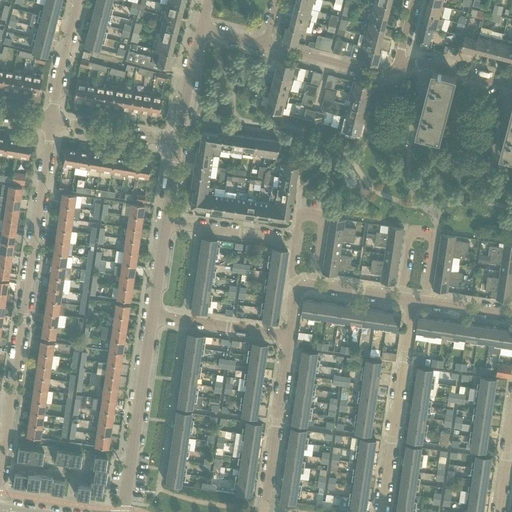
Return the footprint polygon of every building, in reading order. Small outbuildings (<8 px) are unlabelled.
[(99,0),(95,0),(93,10),(111,15),(112,9),(109,8),(111,3),(99,0)] [(159,0),(159,2),(166,4),(182,8),(183,2),(184,2),(184,1),(182,1),(182,0),(159,0)] [(296,0),(296,5),(311,9),(313,3),(315,4),(316,0),(296,0)] [(370,7),(369,12),(386,16),(387,12),(389,13),(391,5),(374,1),(372,8),(370,7)] [(428,2),(425,13),(436,16),(441,18),(443,12),(444,7),(442,6),(428,2)] [(39,9),(38,15),(55,19),(58,8),(44,4),(44,5),(42,10),(39,9)] [(162,9),(160,15),(177,19),(178,15),(180,16),(180,15),(182,8),(166,4),(164,10),(162,9)] [(295,13),(294,16),(311,21),(312,16),(310,15),(311,9),(296,5),(294,12),(293,11),(293,12),(295,13)] [(352,7),(344,5),(342,15),(349,17),(352,7)] [(442,16),(448,18),(451,8),(445,6),(442,16)] [(472,9),(470,15),(483,19),(485,13),(485,12),(472,9)] [(93,10),(90,22),(104,26),(106,19),(109,20),(111,15),(93,10)] [(370,17),(368,23),(385,28),(387,20),(385,20),(386,16),(369,12),(368,17),(370,17)] [(29,25),(38,27),(52,31),(55,19),(38,15),(32,13),(29,25)] [(425,13),(422,25),(433,27),(436,28),(441,29),(444,18),(441,18),(436,16),(425,13)] [(162,21),(160,27),(176,31),(177,24),(178,24),(176,23),(177,19),(160,15),(159,20),(162,21)] [(292,20),(290,27),(305,31),(307,26),(309,27),(311,21),(294,16),(293,20),(291,20),(292,20)] [(341,19),(339,28),(346,30),(348,21),(341,19)] [(90,22),(87,34),(105,38),(106,32),(103,32),(104,26),(90,22)] [(135,23),(133,32),(140,34),(142,24),(135,23)] [(364,29),(363,34),(380,39),(381,35),(383,35),(385,28),(368,23),(366,30),(364,29)] [(419,24),(416,37),(430,41),(431,35),(432,31),(433,27),(422,25),(419,24)] [(290,27),(288,26),(286,33),(285,33),(285,34),(286,34),(284,39),(284,40),(298,43),(301,31),(305,32),(305,31),(290,27)] [(33,32),(32,38),(49,43),(52,31),(38,27),(36,33),(33,32)] [(156,32),(154,37),(171,42),(172,38),(174,38),(176,31),(160,27),(159,33),(156,32)] [(140,34),(133,32),(130,42),(137,44),(140,34)] [(464,39),(461,49),(474,52),(475,50),(478,40),(478,37),(479,36),(479,34),(473,32),(472,37),(465,35),(464,39)] [(452,42),(451,46),(458,48),(461,35),(454,33),(452,42)] [(478,40),(475,50),(486,53),(490,36),(485,35),(479,33),(479,34),(479,36),(478,37),(478,40)] [(105,38),(87,34),(84,45),(99,49),(100,43),(103,43),(105,38)] [(308,46),(329,51),(332,38),(318,34),(316,43),(309,41),(308,46)] [(363,34),(360,45),(379,50),(381,43),(379,43),(380,39),(363,34)] [(490,36),(486,53),(498,56),(501,42),(502,39),(496,37),(490,36)] [(154,37),(151,49),(154,50),(154,49),(170,53),(172,47),(172,46),(170,46),(171,42),(154,37)] [(49,43),(32,38),(30,44),(33,45),(32,51),(37,52),(46,55),(49,43)] [(333,52),(340,54),(343,41),(336,39),(333,52)] [(501,42),(498,56),(509,59),(511,46),(511,41),(507,40),(502,39),(501,42)] [(354,44),(350,57),(357,58),(378,64),(381,51),(379,50),(360,45),(360,46),(354,44)] [(0,59),(5,61),(9,48),(3,46),(1,54),(0,53),(0,59)] [(128,51),(125,61),(152,69),(160,71),(160,70),(162,65),(169,67),(169,66),(170,61),(171,61),(170,61),(172,54),(171,53),(170,53),(154,49),(154,50),(151,62),(149,61),(150,57),(128,51)] [(278,62),(275,74),(297,79),(300,67),(278,62)] [(1,88),(10,89),(13,73),(6,72),(7,68),(4,67),(1,88)] [(10,89),(19,91),(23,70),(20,70),(19,74),(13,73),(10,89)] [(19,91),(29,93),(31,77),(25,75),(25,71),(23,70),(19,91)] [(322,73),(313,71),(310,83),(319,85),(322,73)] [(428,91),(425,103),(447,109),(455,78),(432,72),(429,85),(428,85),(427,90),(428,91)] [(31,77),(29,93),(39,94),(42,74),(38,73),(38,78),(31,77)] [(275,74),(272,85),(289,90),(298,92),(301,80),(297,79),(275,74)] [(337,77),(328,75),(325,86),(334,89),(337,77)] [(73,100),(83,102),(85,85),(79,84),(80,80),(77,79),(73,100)] [(353,81),(350,93),(369,98),(372,86),(353,81)] [(83,102),(92,103),(95,82),(93,82),(92,87),(85,85),(83,102)] [(92,103),(102,105),(104,89),(97,88),(98,83),(95,82),(92,103)] [(306,84),(304,94),(315,96),(317,86),(306,84)] [(102,105),(111,106),(115,86),(112,85),(111,90),(104,89),(102,105)] [(272,85),(269,97),(288,102),(289,97),(287,96),(289,90),(272,85)] [(111,106),(120,108),(123,92),(116,91),(117,86),(115,86),(111,106)] [(120,108),(130,110),(133,89),(130,88),(130,93),(123,92),(120,108)] [(130,110),(139,111),(142,95),(135,94),(136,89),(133,89),(130,110)] [(325,89),(323,98),(334,101),(337,91),(325,89)] [(139,111),(149,113),(152,92),(149,92),(148,96),(142,95),(139,111)] [(152,92),(149,113),(158,114),(161,98),(154,97),(155,92),(152,92)] [(351,98),(349,105),(366,109),(369,98),(350,93),(349,97),(351,98)] [(315,96),(304,94),(302,102),(313,105),(315,96)] [(288,102),(269,97),(266,109),(282,113),(284,107),(286,108),(288,102)] [(334,101),(323,98),(321,107),(332,110),(334,101)] [(418,129),(417,134),(439,139),(440,138),(443,125),(444,121),(447,109),(425,103),(421,115),(419,121),(420,121),(418,129)] [(345,110),(344,116),(363,121),(366,109),(349,105),(348,111),(345,110)] [(303,119),(313,121),(315,111),(306,108),(303,119)] [(315,111),(313,121),(322,124),(325,113),(315,111)] [(360,133),(363,121),(344,116),(341,115),(338,127),(360,133)] [(511,125),(509,125),(506,137),(505,137),(503,143),(504,143),(501,155),(511,158),(511,125)] [(201,132),(199,148),(201,148),(201,152),(213,154),(213,155),(218,156),(201,132)] [(217,134),(201,132),(218,156),(220,156),(220,155),(220,150),(219,150),(221,137),(218,137),(217,137),(217,134)] [(233,134),(222,133),(221,137),(219,150),(220,150),(231,151),(233,134)] [(233,134),(231,151),(242,153),(244,136),(233,134)] [(244,136),(242,153),(253,155),(256,138),(244,136)] [(256,138),(253,155),(265,156),(267,139),(256,138)] [(4,154),(16,156),(18,141),(6,139),(4,154)] [(267,139),(265,156),(276,158),(278,141),(267,139)] [(18,141),(16,156),(28,158),(30,144),(18,141)] [(63,164),(75,166),(77,151),(65,149),(63,164)] [(75,166),(87,168),(89,153),(77,151),(75,166)] [(196,152),(194,163),(211,166),(213,155),(213,154),(201,152),(196,152)] [(87,168),(99,170),(101,155),(89,153),(87,168)] [(99,170),(111,172),(113,157),(101,155),(99,170)] [(111,172),(123,174),(126,160),(113,157),(111,172)] [(123,174),(135,176),(138,162),(126,160),(123,174)] [(138,162),(135,176),(147,178),(150,164),(138,162)] [(192,174),(210,177),(211,166),(194,163),(192,174)] [(280,164),(279,176),(296,178),(298,167),(280,164)] [(11,182),(24,184),(25,174),(13,172),(11,182)] [(192,174),(191,186),(195,187),(208,189),(208,187),(209,182),(210,177),(192,174)] [(279,176),(277,187),(294,189),(296,178),(279,176)] [(2,184),(0,195),(7,197),(20,199),(21,187),(11,186),(9,185),(2,184)] [(192,191),(190,207),(214,189),(215,188),(208,187),(208,189),(195,187),(195,190),(195,191),(192,191)] [(271,187),(269,196),(276,197),(275,199),(288,200),(293,201),(294,189),(277,187),(277,188),(271,187)] [(214,189),(190,207),(206,209),(206,207),(208,207),(210,207),(211,207),(213,195),(214,195),(214,189)] [(225,192),(224,197),(221,214),(232,215),(235,198),(236,193),(225,192)] [(61,193),(59,205),(73,207),(75,195),(61,193)] [(211,207),(210,212),(221,214),(224,197),(214,195),(213,195),(211,207)] [(269,196),(269,198),(270,198),(287,221),(290,205),(287,205),(287,203),(288,201),(288,200),(275,199),(276,197),(269,196)] [(7,197),(5,208),(18,210),(20,199),(7,197)] [(232,215),(244,217),(246,200),(235,198),(232,215)] [(269,203),(268,215),(268,216),(271,216),(272,216),(271,219),(287,221),(270,198),(269,198),(268,203),(269,203)] [(244,217),(255,219),(258,201),(246,200),(244,217)] [(258,201),(255,219),(267,220),(268,215),(269,203),(268,203),(262,202),(258,201)] [(122,206),(121,214),(128,215),(128,216),(142,218),(144,206),(134,204),(130,203),(129,206),(126,205),(122,206)] [(59,205),(58,217),(71,219),(73,207),(59,205)] [(0,219),(3,220),(16,221),(18,210),(5,208),(0,207),(0,219)] [(128,216),(126,228),(140,230),(142,218),(128,216)] [(58,217),(56,229),(70,231),(71,219),(58,217)] [(331,217),(329,231),(355,235),(356,228),(344,226),(346,219),(331,217)] [(3,220),(2,231),(15,233),(16,221),(3,220)] [(370,233),(369,237),(375,238),(401,242),(404,228),(389,226),(388,233),(376,231),(375,234),(370,233)] [(126,228),(124,239),(138,241),(140,230),(126,228)] [(56,229),(54,241),(68,243),(70,231),(56,229)] [(2,231),(0,242),(13,244),(15,233),(2,231)] [(329,231),(327,245),(341,247),(342,240),(354,242),(355,235),(329,231)] [(441,233),(439,248),(468,252),(469,245),(469,243),(455,241),(456,236),(441,233)] [(202,238),(200,251),(218,253),(218,247),(216,246),(217,240),(202,238)] [(374,244),(374,245),(386,247),(385,254),(399,256),(401,242),(375,238),(374,244)] [(124,239),(123,251),(136,253),(138,241),(124,239)] [(54,241),(52,253),(66,255),(68,243),(54,241)] [(0,253),(11,256),(13,244),(0,242),(0,243),(0,253)] [(489,248),(488,255),(490,255),(511,258),(511,243),(504,243),(504,248),(490,246),(489,248)] [(327,245),(325,259),(351,263),(352,256),(340,254),(341,247),(327,245)] [(269,254),(268,260),(286,263),(287,251),(273,248),(272,255),(269,254)] [(439,248),(437,262),(452,264),(453,258),(464,259),(465,255),(467,255),(468,252),(439,248)] [(123,251),(121,263),(135,265),(136,253),(123,251)] [(200,251),(198,262),(213,265),(214,258),(217,259),(218,253),(200,251)] [(0,265),(10,267),(11,256),(0,253),(0,265)] [(52,253),(51,265),(70,267),(71,257),(66,256),(66,255),(52,253)] [(372,259),(371,266),(397,270),(399,256),(385,254),(384,261),(372,259)] [(479,254),(478,259),(485,260),(485,263),(489,263),(489,262),(490,255),(488,255),(479,254)] [(501,264),(500,271),(511,272),(511,258),(490,255),(489,262),(501,264)] [(351,263),(325,259),(323,273),(337,275),(338,268),(350,270),(351,263)] [(269,266),(268,273),(284,275),(286,263),(268,260),(267,266),(269,266)] [(198,262),(196,274),(214,277),(214,271),(212,270),(213,265),(198,262)] [(437,262),(435,275),(461,279),(463,272),(451,271),(452,264),(437,262)] [(114,266),(113,274),(119,275),(133,277),(135,265),(121,263),(120,267),(114,266)] [(0,277),(8,279),(10,267),(0,265),(0,277)] [(51,265),(49,277),(63,279),(68,279),(70,267),(51,265)] [(397,270),(371,266),(370,273),(382,275),(380,282),(395,284),(397,270)] [(487,276),(486,283),(511,286),(511,272),(500,271),(499,278),(487,276)] [(265,278),(264,284),(282,287),(284,275),(268,273),(267,279),(265,278)] [(196,274),(195,286),(209,288),(210,282),(213,283),(214,277),(196,274)] [(119,275),(117,287),(131,289),(133,277),(119,275)] [(461,279),(435,275),(433,290),(448,292),(449,284),(460,286),(461,279)] [(49,277),(47,288),(61,290),(63,279),(49,277)] [(511,291),(511,286),(486,283),(486,284),(485,290),(492,291),(497,292),(496,299),(511,301),(511,291)] [(266,290),(265,296),(280,298),(282,287),(264,284),(263,290),(266,290)] [(195,286),(193,298),(211,301),(212,295),(208,295),(209,288),(195,286)] [(131,289),(117,287),(115,299),(129,301),(131,289)] [(47,288),(45,300),(59,302),(61,290),(47,288)] [(262,302),(261,308),(279,310),(280,298),(265,296),(264,302),(262,302)] [(211,301),(193,298),(191,310),(206,312),(207,306),(210,306),(211,301)] [(45,300),(44,312),(58,314),(59,302),(45,300)] [(305,300),(303,315),(309,316),(308,319),(308,324),(314,325),(314,320),(317,302),(305,300)] [(321,318),(327,319),(329,304),(317,302),(314,320),(321,321),(321,318)] [(115,303),(113,315),(127,317),(129,305),(115,303)] [(333,322),(338,323),(341,305),(329,304),(327,319),(333,319),(333,322)] [(345,321),(350,322),(352,307),(341,305),(338,323),(344,324),(345,321)] [(356,325),(362,326),(364,309),(352,307),(350,322),(357,323),(356,325)] [(279,310),(261,308),(260,314),(263,314),(262,320),(277,323),(279,310)] [(368,325),(374,326),(376,311),(364,309),(362,326),(368,327),(368,325)] [(373,329),(385,330),(388,312),(376,311),(374,326),(373,329)] [(44,312),(42,324),(56,326),(58,314),(44,312)] [(388,312),(385,330),(391,331),(390,332),(399,333),(400,329),(398,329),(400,314),(388,312)] [(113,315),(111,327),(125,329),(127,317),(113,315)] [(416,332),(415,340),(428,341),(429,337),(431,319),(419,317),(417,331),(417,332),(416,332)] [(435,334),(442,335),(444,321),(431,319),(429,337),(434,338),(435,334)] [(447,339),(453,340),(455,322),(444,321),(442,335),(447,336),(447,339)] [(459,338),(465,339),(467,324),(455,322),(453,340),(458,340),(459,338)] [(56,326),(42,324),(40,336),(54,338),(56,326)] [(470,342),(476,343),(479,326),(467,324),(465,339),(471,340),(470,342)] [(102,326),(100,337),(110,338),(110,339),(123,341),(125,329),(111,327),(102,326)] [(483,342),(489,343),(491,328),(479,326),(476,343),(482,344),(483,342)] [(494,346),(500,347),(503,329),(491,328),(489,343),(494,343),(494,346)] [(501,347),(500,354),(511,356),(511,330),(503,329),(500,347),(501,347)] [(297,339),(296,346),(310,348),(311,341),(312,334),(305,333),(304,340),(302,339),(297,339)] [(187,334),(185,346),(203,349),(204,343),(211,344),(212,337),(205,336),(187,334)] [(110,339),(108,351),(122,353),(123,341),(110,339)] [(40,340),(38,353),(52,355),(53,342),(40,340)] [(248,343),(247,349),(248,349),(247,355),(264,357),(266,345),(248,343)] [(185,346),(183,358),(199,360),(200,354),(202,354),(203,349),(185,346)] [(382,351),(381,359),(392,360),(395,361),(396,353),(385,352),(386,347),(383,346),(382,351)] [(370,350),(369,357),(381,359),(382,351),(370,350)] [(108,351),(106,363),(120,365),(122,353),(108,351)] [(303,351),(301,363),(319,365),(320,360),(317,359),(317,353),(303,351)] [(38,353),(36,365),(50,367),(57,368),(59,356),(52,355),(38,353)] [(248,361),(247,367),(262,369),(264,357),(247,355),(246,361),(248,361)] [(411,363),(414,363),(422,365),(423,358),(412,356),(411,363)] [(183,358),(182,370),(199,372),(200,367),(198,366),(199,360),(183,358)] [(363,366),(362,372),(379,374),(381,362),(366,360),(365,367),(363,366)] [(97,361),(96,368),(105,369),(104,375),(118,377),(120,365),(106,363),(98,362),(97,361)] [(301,363),(299,375),(315,377),(315,373),(318,373),(319,365),(301,363)] [(496,376),(508,378),(510,378),(511,366),(498,364),(496,376)] [(36,365),(34,376),(48,379),(50,367),(36,365)] [(244,373),(243,379),(261,381),(262,369),(247,367),(246,374),(244,373)] [(418,368),(417,380),(434,383),(435,376),(431,376),(432,370),(418,368)] [(182,370),(180,382),(195,384),(196,378),(199,378),(199,372),(182,370)] [(364,378),(363,384),(377,386),(379,374),(362,372),(361,378),(364,378)] [(96,373),(95,385),(97,386),(116,389),(118,377),(104,375),(96,373)] [(299,375),(297,387),(315,389),(316,384),(314,384),(315,377),(299,375)] [(34,376),(33,388),(46,390),(48,379),(34,376)] [(478,383),(477,389),(494,392),(496,379),(482,377),(481,383),(478,383)] [(245,385),(244,391),(259,393),(261,381),(243,379),(243,384),(245,385)] [(417,380),(415,392),(430,394),(431,388),(433,388),(434,383),(417,380)] [(195,384),(180,382),(178,394),(196,397),(197,390),(194,390),(195,384)] [(360,390),(359,395),(375,398),(377,386),(363,384),(362,390),(360,390)] [(97,386),(95,397),(101,398),(115,400),(116,389),(97,386)] [(297,387),(296,399),(311,401),(312,395),(314,395),(315,389),(297,387)] [(45,402),(46,390),(33,388),(31,400),(45,402)] [(477,389),(475,401),(478,401),(492,403),(494,392),(477,389)] [(242,391),(240,402),(257,405),(259,393),(244,391),(242,391)] [(415,392),(413,404),(430,406),(431,400),(429,400),(430,394),(415,392)] [(176,406),(177,406),(191,408),(191,407),(200,409),(202,397),(196,397),(178,394),(176,406)] [(74,399),(73,406),(79,407),(84,408),(86,397),(75,395),(75,399),(74,399)] [(360,402),(359,408),(374,410),(375,398),(359,395),(358,401),(360,402)] [(101,398),(99,410),(113,412),(115,400),(101,398)] [(296,399),(294,410),(312,413),(313,408),(310,407),(311,401),(296,399)] [(31,400),(29,412),(43,414),(45,402),(31,400)] [(475,406),(474,412),(491,415),(492,403),(478,401),(477,407),(475,406)] [(257,405),(240,402),(239,408),(242,409),(241,415),(255,417),(257,405)] [(413,404),(411,416),(426,418),(432,419),(433,412),(430,412),(430,406),(413,404)] [(356,413),(355,419),(372,422),(374,410),(359,408),(358,414),(356,413)] [(99,410),(97,422),(111,424),(113,412),(99,410)] [(312,413),(294,410),(292,423),(307,425),(308,419),(311,419),(312,413)] [(176,411),(174,423),(191,426),(192,421),(189,420),(190,413),(176,411)] [(29,412),(27,424),(41,426),(43,414),(29,412)] [(475,419),(474,425),(489,427),(491,415),(474,412),(473,418),(475,419)] [(411,416),(410,427),(427,430),(428,424),(425,424),(426,418),(411,416)] [(372,422),(355,419),(354,425),(357,425),(356,432),(370,434),(372,422)] [(242,428),(242,433),(259,436),(260,424),(246,421),(245,428),(242,428)] [(97,422),(95,434),(109,436),(111,424),(97,422)] [(174,423),(172,435),(187,438),(188,432),(191,432),(191,426),(174,423)] [(41,426),(27,424),(26,436),(39,438),(41,426)] [(471,430),(470,437),(487,439),(489,427),(474,425),(472,424),(471,430)] [(427,430),(410,427),(408,440),(422,442),(423,435),(426,435),(427,430)] [(292,429),(290,440),(307,443),(308,437),(305,437),(306,430),(291,428),(291,429),(292,429)] [(438,444),(448,446),(449,433),(440,432),(438,444)] [(235,433),(234,444),(257,448),(259,436),(242,433),(242,434),(235,433)] [(95,434),(94,446),(98,447),(108,448),(109,436),(95,434)] [(172,435),(170,447),(188,450),(189,444),(186,444),(187,438),(172,435)] [(487,439),(470,437),(470,442),(472,442),(471,449),(485,451),(487,439)] [(357,444),(357,450),(373,452),(375,441),(361,439),(360,445),(357,444)] [(290,440),(288,452),(303,454),(304,449),(307,449),(307,443),(290,440)] [(234,444),(232,456),(238,457),(255,459),(257,448),(234,444)] [(407,445),(405,458),(423,460),(423,454),(420,454),(421,447),(407,445)] [(28,462),(29,461),(30,449),(18,447),(16,460),(28,462)] [(170,447),(169,459),(184,461),(185,455),(187,456),(188,450),(170,447)] [(29,461),(28,462),(41,463),(43,451),(30,449),(29,461)] [(67,464),(69,452),(57,450),(55,462),(67,464)] [(351,450),(349,461),(357,462),(371,465),(373,452),(357,450),(356,451),(351,450)] [(80,466),(82,453),(69,452),(67,464),(80,466)] [(288,452),(287,464),(304,467),(305,461),(302,461),(303,454),(288,452)] [(94,468),(100,469),(105,470),(107,457),(94,455),(92,468),(94,468)] [(473,462),(472,467),(489,470),(490,458),(476,456),(475,462),(473,462)] [(240,463),(239,469),(253,471),(255,459),(238,457),(237,463),(240,463)] [(405,458),(403,469),(418,471),(419,465),(422,466),(423,460),(405,458)] [(169,459),(167,471),(184,474),(185,468),(183,468),(184,461),(169,459)] [(354,468),(353,474),(370,476),(371,465),(357,462),(356,468),(354,468)] [(438,463),(437,474),(444,475),(445,464),(438,463)] [(287,464),(285,476),(300,478),(301,472),(303,473),(304,467),(287,464)] [(473,473),(472,479),(487,482),(489,470),(472,467),(471,473),(473,473)] [(103,482),(105,483),(107,470),(105,470),(100,469),(94,468),(92,481),(103,482)] [(235,476),(235,481),(252,483),(253,471),(239,469),(238,476),(235,476)] [(403,469),(402,481),(419,484),(420,478),(417,478),(418,471),(403,469)] [(184,474),(167,471),(165,483),(180,485),(181,479),(184,480),(184,474)] [(26,485),(27,475),(14,473),(12,486),(25,488),(25,486),(26,485)] [(25,486),(38,488),(38,487),(40,475),(27,473),(27,475),(26,485),(25,486)] [(354,480),(353,486),(368,488),(370,476),(353,474),(352,480),(354,480)] [(52,480),(52,477),(40,475),(38,487),(38,488),(50,489),(52,480)] [(285,476),(283,488),(300,491),(301,485),(299,484),(300,478),(285,476)] [(469,485),(468,491),(485,494),(487,482),(472,479),(471,486),(469,485)] [(63,494),(65,482),(52,480),(50,489),(50,492),(63,494)] [(90,485),(89,492),(89,493),(101,495),(103,482),(92,481),(90,480),(90,485)] [(252,483),(235,481),(234,487),(236,487),(235,494),(250,496),(252,483)] [(402,481),(400,493),(415,495),(415,491),(416,489),(418,490),(419,484),(402,481)] [(77,484),(75,496),(88,498),(89,493),(89,492),(90,485),(77,484)] [(349,491),(348,497),(366,500),(368,488),(353,486),(352,492),(349,491)] [(300,491),(283,488),(282,500),(281,500),(296,502),(297,496),(300,497),(300,491)] [(468,491),(466,503),(469,504),(483,506),(485,494),(468,491)] [(400,493),(398,505),(416,508),(417,504),(417,503),(417,502),(417,501),(414,501),(415,495),(400,493)] [(341,497),(340,508),(346,509),(350,510),(363,511),(364,511),(366,500),(348,497),(348,498),(341,497)]
